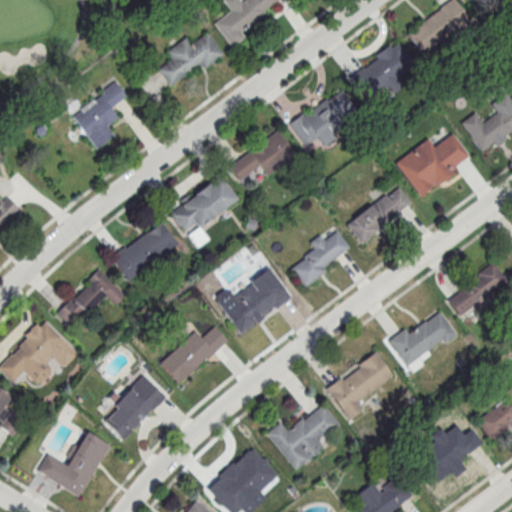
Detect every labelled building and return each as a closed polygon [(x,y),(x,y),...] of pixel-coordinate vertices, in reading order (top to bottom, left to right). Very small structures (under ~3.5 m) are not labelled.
[(230,47),(213,21),(230,10),(222,0),(235,0),(237,3),(241,0),(287,0),(242,30),(246,36),(230,47)] [(406,34),(452,0),(454,0),(468,18),(421,53),(406,34)] [(471,0),(490,0),(478,9),(471,0)] [(155,68),(169,88),(220,52),(205,32),(191,42),(185,35),(164,50),(169,57),(155,68)] [(350,78),(398,43),(412,63),(365,97),(350,78)] [(70,114),(95,148),(114,134),(106,124),(116,116),(109,108),(126,95),(115,81),(70,114)] [(290,125),(337,90),(352,110),(305,144),(290,125)] [(460,123),(474,112),(482,122),(497,111),(491,104),(506,92),(510,98),(511,96),(511,128),(504,135),(506,139),(497,146),(494,142),(481,151),(460,123)] [(230,164),(277,130),(291,149),(244,184),(230,164)] [(395,163),(427,139),(432,146),(451,132),(469,156),(450,170),(453,173),(438,185),(435,182),(419,194),(395,163)] [(170,213),(183,231),(194,223),(199,228),(237,199),(220,176),(170,213)] [(345,225),(385,194),(386,196),(398,188),(409,203),(396,213),(393,210),(388,215),(390,218),(379,227),(380,229),(360,244),(345,225)] [(0,225),(18,207),(7,196),(2,200),(0,198),(0,225)] [(108,255),(125,278),(176,242),(159,219),(108,255)] [(290,268),(304,258),(302,256),(313,248),(308,242),(319,234),(324,240),(336,231),(348,247),(322,267),(325,271),(304,287),(290,268)] [(451,295),(466,313),(508,279),(493,261),(451,295)] [(290,296),(269,267),(231,295),(225,287),(211,297),(239,334),(290,296)] [(55,312),(69,327),(104,295),(113,305),(124,295),(100,270),(55,312)] [(388,341),(406,365),(441,339),(444,343),(457,334),(440,311),(425,322),(424,321),(407,334),(404,329),(388,341)] [(0,363),(0,371),(10,381),(22,369),(34,382),(41,382),(49,374),(49,366),(41,358),(61,339),(44,321),(0,363)] [(159,361),(176,381),(225,339),(212,324),(200,335),(195,329),(159,361)] [(325,388),(348,419),(362,409),(357,402),(393,375),(375,352),(357,365),(359,367),(342,380),(340,377),(325,388)] [(121,440),(164,397),(142,374),(98,418),(121,440)] [(0,419),(11,427),(28,404),(0,383),(0,419)] [(511,383),(499,392),(504,401),(476,419),(488,438),(511,422),(511,383)] [(324,445),(319,438),(338,423),(322,403),(286,430),(279,421),(264,432),(293,469),(324,445)] [(422,462),(433,478),(481,445),(470,429),(422,462)] [(34,470),(45,452),(65,464),(86,430),(110,445),(77,497),(34,470)] [(251,483),(262,495),(279,479),(250,448),(206,489),(224,508),(251,483)] [(377,489),(372,482),(353,495),(360,505),(352,510),(353,511),(391,511),(413,498),(397,475),(377,489)] [(189,511),(209,511),(198,503),(189,511)]
